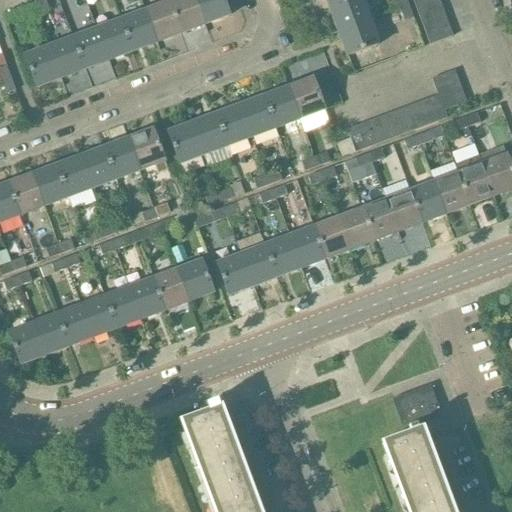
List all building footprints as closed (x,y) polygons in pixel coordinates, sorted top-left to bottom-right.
[(31,6),(35,15),(49,9),(45,0),(31,6)] [(181,36),(206,27),(195,0),(178,0),(169,4),(181,36)] [(222,0),(195,0),(206,27),(229,18),(222,0)] [(326,0),(329,8),(351,0),(326,0)] [(370,20),(362,0),(351,0),(329,8),(338,32),(370,20)] [(439,0),(428,0),(415,5),(419,15),(442,6),(439,0)] [(169,4),(145,13),(157,45),(181,36),(169,4)] [(406,22),(415,19),(409,4),(400,8),(406,22)] [(31,6),(20,10),(24,19),(35,15),(31,6)] [(442,6),(419,15),(423,25),(446,17),(442,6)] [(133,54),(157,45),(145,13),(121,22),(133,54)] [(446,17),(423,25),(427,36),(450,27),(446,17)] [(379,46),(370,20),(338,32),(348,58),(379,46)] [(121,22),(97,31),(109,63),(133,54),(121,22)] [(450,27),(427,36),(430,46),(454,37),(450,27)] [(85,72),(109,63),(97,31),(73,40),(85,72)] [(73,40),(48,49),(61,81),(85,72),(73,40)] [(36,90),(61,81),(48,49),(24,58),(36,90)] [(0,77),(1,82),(11,78),(6,67),(0,69),(0,77)] [(434,79),(438,91),(460,82),(456,71),(434,79)] [(9,100),(18,96),(11,78),(1,82),(9,100)] [(313,80),(288,89),(300,120),(324,111),(313,80)] [(440,95),(442,101),(464,93),(460,82),(438,91),(439,96),(440,95)] [(276,129),(300,120),(288,89),(264,98),(276,129)] [(442,101),(446,111),(468,103),(464,93),(442,101)] [(439,96),(430,99),(439,123),(449,119),(446,111),(442,101),(440,95),(439,96)] [(264,98),(240,107),(252,138),(276,129),(264,98)] [(430,99),(421,103),(429,126),(439,123),(430,99)] [(421,103),(410,107),(419,130),(429,126),(421,103)] [(240,107),(216,116),(228,147),(252,138),(240,107)] [(410,107),(400,111),(408,134),(419,130),(410,107)] [(400,111),(390,114),(398,138),(408,134),(400,111)] [(390,114),(380,118),(388,142),(398,138),(390,114)] [(481,124),(477,114),(464,119),(468,128),(481,124)] [(216,116),(192,125),(203,156),(228,147),(216,116)] [(380,118),(369,122),(378,145),(388,142),(380,118)] [(468,128),(464,119),(452,123),(456,133),(462,131),(465,140),(471,137),(468,128)] [(369,122),(359,126),(367,149),(378,145),(369,122)] [(179,165),(203,156),(192,125),(167,134),(179,165)] [(348,130),(352,139),(357,153),(367,149),(359,126),(348,130)] [(152,131),(128,140),(140,172),(153,167),(156,174),(167,170),(152,131)] [(432,142),(429,132),(416,137),(420,146),(432,142)] [(407,151),(420,146),(416,137),(404,142),(407,151)] [(357,153),(352,139),(339,144),(344,158),(357,153)] [(128,140),(104,149),(116,181),(140,172),(128,140)] [(104,149),(80,158),(92,190),(116,181),(104,149)] [(384,160),(381,150),(368,155),(371,165),(384,160)] [(314,159),(317,168),(331,163),(328,154),(314,159)] [(359,169),(371,165),(368,155),(356,160),(359,169)] [(511,172),(506,157),(482,166),(494,198),(511,190),(511,172)] [(68,199),(92,190),(80,158),(56,167),(68,199)] [(303,163),(306,172),(317,168),(314,159),(303,163)] [(457,176),(469,207),(494,198),(482,166),(457,176)] [(31,176),(44,208),(68,199),(56,167),(31,176)] [(337,177),(333,168),(320,173),(324,182),(337,177)] [(279,172),(267,177),(270,186),(282,182),(279,172)] [(311,187),(324,182),(320,173),(308,178),(311,187)] [(31,176),(8,185),(20,217),(44,208),(31,176)] [(446,216),(469,207),(457,176),(434,184),(446,216)] [(254,182),(257,191),(270,186),(267,177),(254,182)] [(434,184),(409,194),(421,225),(446,216),(434,184)] [(0,224),(20,217),(8,185),(0,188),(0,224)] [(284,187),(272,191),(275,200),(287,196),(284,187)] [(231,190),(218,195),(221,204),(234,200),(231,190)] [(272,191),(259,196),(262,205),(275,200),(272,191)] [(398,234),(421,225),(409,194),(386,202),(398,234)] [(218,195),(205,200),(209,209),(221,204),(218,195)] [(398,234),(386,202),(361,211),(373,243),(398,234)] [(166,205),(154,210),(157,219),(170,215),(166,205)] [(194,215),(204,211),(202,205),(192,209),(194,215)] [(236,205),(223,210),(226,219),(239,214),(236,205)] [(190,213),(188,208),(175,213),(177,218),(190,213)] [(141,214),(145,224),(157,219),(154,210),(141,214)] [(214,223),(226,219),(223,210),(211,214),(214,223)] [(208,222),(204,211),(194,215),(198,226),(208,222)] [(361,211),(338,220),(350,252),(373,243),(361,211)] [(175,229),(172,220),(160,224),(163,234),(175,229)] [(350,252),(338,220),(313,230),(325,261),(350,252)] [(118,223),(106,228),(109,237),(122,233),(118,223)] [(150,238),(163,234),(160,224),(147,229),(150,238)] [(93,233),(97,242),(109,237),(106,228),(93,233)] [(147,229),(136,233),(139,242),(150,238),(147,229)] [(313,230),(289,239),(301,270),(325,261),(313,230)] [(127,247),(139,242),(136,233),(124,238),(127,247)] [(127,247),(124,238),(111,243),(115,252),(127,247)] [(301,270),(289,239),(265,247),(277,279),(301,270)] [(71,241),(58,246),(61,255),(74,251),(71,241)] [(102,257),(115,252),(111,243),(99,248),(102,257)] [(45,251),(49,260),(61,255),(58,246),(45,251)] [(265,247),(241,257),(253,288),(277,279),(265,247)] [(0,276),(1,278),(13,274),(9,264),(8,265),(4,252),(0,253),(0,276)] [(79,265),(76,256),(64,260),(67,270),(79,265)] [(229,297),(253,288),(241,257),(217,266),(229,297)] [(22,260),(9,264),(13,274),(26,269),(22,260)] [(54,274),(67,270),(64,260),(51,265),(54,274)] [(202,262),(177,272),(189,304),(214,294),(202,262)] [(189,304),(177,272),(153,281),(165,312),(189,304)] [(31,283),(28,274),(16,279),(19,288),(31,283)] [(6,292),(19,288),(16,279),(3,283),(6,292)] [(165,312),(153,281),(130,290),(142,321),(165,312)] [(142,321),(130,290),(105,299),(117,330),(142,321)] [(117,330),(105,299),(81,308),(93,339),(117,330)] [(93,339),(81,308),(58,317),(69,348),(93,339)] [(69,348),(58,317),(33,326),(45,357),(69,348)] [(19,367),(45,357),(33,326),(8,336),(19,367)] [(402,427),(418,421),(440,413),(430,386),(392,401),(402,427)] [(258,511),(224,421),(219,409),(181,423),(214,511),(258,511)] [(407,511),(451,511),(420,431),(418,432),(416,428),(408,431),(410,435),(382,446),(407,511)]
